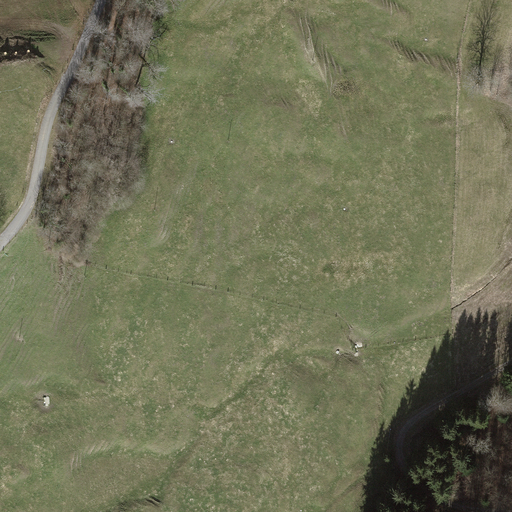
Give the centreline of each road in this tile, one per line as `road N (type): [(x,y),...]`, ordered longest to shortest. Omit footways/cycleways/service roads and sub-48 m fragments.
road 1 (track): [(511,362),(417,418),(399,444),(403,467),(425,493),(454,506),(511,511)]
road 2 (unclassified): [(104,0),(53,121),(35,203),(0,250)]
